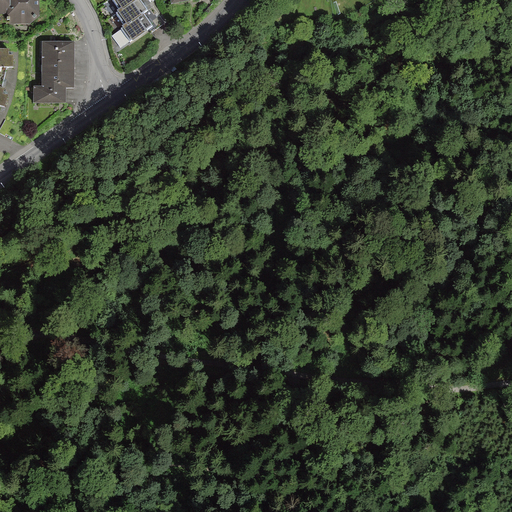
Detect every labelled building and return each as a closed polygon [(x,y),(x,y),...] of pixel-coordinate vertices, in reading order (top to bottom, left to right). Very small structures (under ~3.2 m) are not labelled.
[(7,0),(8,14),(8,23),(28,22),(38,15),(37,0),(7,0)] [(113,0),(121,10),(133,0),(113,0)] [(116,13),(124,25),(141,13),(146,9),(139,0),(133,0),(121,10),(116,13)] [(119,28),(129,41),(150,25),(141,13),(124,25),(119,28)] [(42,57),(73,57),(73,44),(42,43),(42,57)] [(6,51),(0,50),(0,67),(13,69),(13,56),(6,56),(6,51)] [(73,72),(73,57),(42,57),(41,72),(73,72)] [(73,72),(41,72),(41,88),(68,89),(72,89),(73,72)] [(67,102),(68,89),(41,88),(34,88),(34,101),(67,102)]
